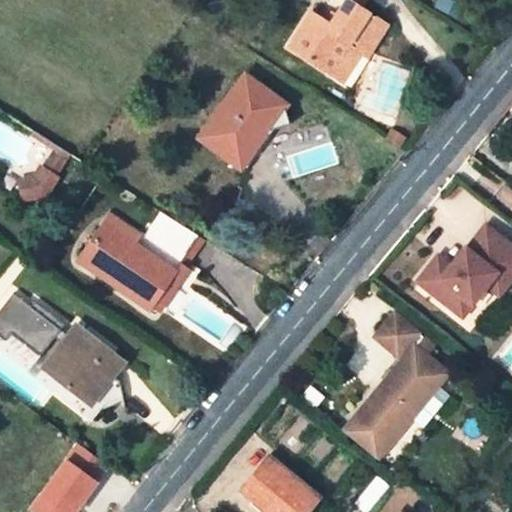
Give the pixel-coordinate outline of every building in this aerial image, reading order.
[(310,12),(289,48),(335,78),(352,49),(360,54),(366,58),(387,25),(360,8),(365,0),(346,0),(331,26),(310,12)] [(352,49),(335,78),(343,83),(360,54),(352,49)] [(255,57),(248,68),(261,76),(267,65),(255,57)] [(285,105),(244,75),(199,138),(230,162),(250,134),(259,140),(285,105)] [(250,134),(230,162),(245,173),(266,145),(259,140),(250,134)] [(42,167),(56,177),(69,155),(54,146),(42,167)] [(35,179),(20,182),(23,198),(46,194),(56,177),(42,167),(35,179)] [(132,255),(97,232),(78,260),(148,309),(151,305),(158,309),(181,277),(174,273),(199,238),(159,213),(137,247),(132,255)] [(132,255),(137,247),(103,223),(97,232),(132,255)] [(431,264),(417,283),(462,317),(486,285),(495,273),(508,283),(511,276),(511,246),(484,225),(465,249),(463,248),(449,267),(443,274),(431,264)] [(449,267),(437,257),(431,264),(443,274),(449,267)] [(508,283),(495,273),(486,285),(499,294),(508,283)] [(125,361),(76,324),(67,336),(59,330),(63,326),(33,303),(29,308),(11,295),(0,308),(0,340),(3,343),(9,335),(39,357),(53,338),(61,345),(47,362),(41,370),(43,371),(36,380),(98,428),(114,407),(128,403),(124,387),(111,378),(125,361)] [(395,314),(435,346),(442,339),(401,306),(395,314)] [(377,461),(399,434),(412,419),(431,395),(449,374),(427,356),(435,346),(395,314),(376,337),(404,360),(344,434),(377,461)] [(9,335),(3,343),(33,364),(39,357),(9,335)] [(423,429),(443,405),(431,395),(412,419),(423,429)] [(277,511),(305,511),(318,497),(268,456),(241,488),(267,510),(270,506),(277,511)]
